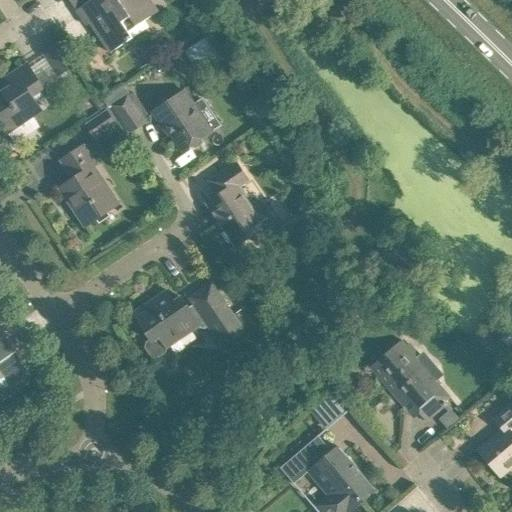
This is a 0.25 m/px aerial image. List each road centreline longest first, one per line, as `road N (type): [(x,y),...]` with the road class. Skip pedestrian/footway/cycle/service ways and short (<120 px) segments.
road 1 (residential): [(98,457),(77,350),(54,310)]
road 2 (residential): [(184,234),(54,310)]
